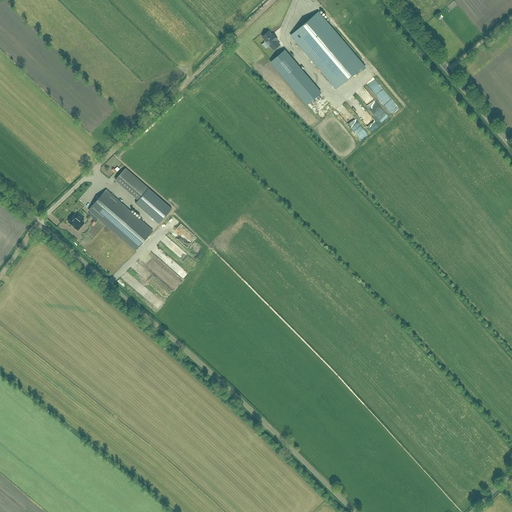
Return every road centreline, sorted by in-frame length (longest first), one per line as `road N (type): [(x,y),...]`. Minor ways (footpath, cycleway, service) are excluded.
road 1 (unclassified): [(354,511),(201,363),(0,191)]
road 2 (track): [(273,0),(44,216),(0,278)]
road 3 (unclassified): [(511,147),(388,0)]
